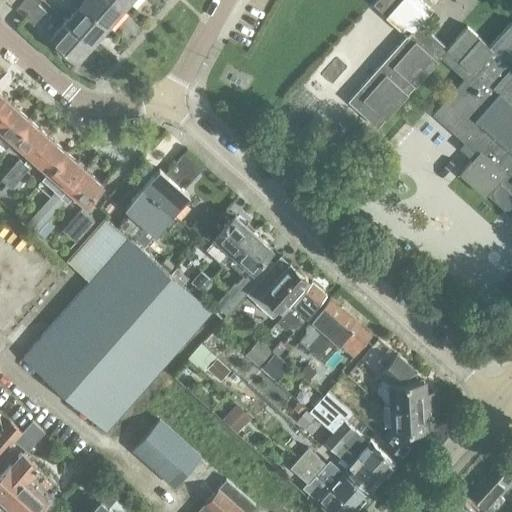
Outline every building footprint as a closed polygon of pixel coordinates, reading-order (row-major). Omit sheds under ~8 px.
[(25,16),(37,3),(39,0),(22,0),(16,8),(25,16)] [(113,0),(83,0),(81,3),(108,26),(123,9),(113,0)] [(113,0),(123,9),(131,0),(113,0)] [(511,24),(510,23),(487,48),(465,27),(447,48),(419,23),(432,9),(422,0),(375,0),(373,4),(408,36),(349,101),(378,127),(441,57),(465,79),(433,115),(477,155),(459,175),(484,198),(486,195),(511,218),(511,24)] [(34,24),(46,10),(37,3),(25,16),(26,17),(34,24)] [(81,3),(66,20),(92,44),(108,26),(81,3)] [(76,62),(92,44),(66,20),(49,38),(76,62)] [(0,117),(12,104),(0,93),(0,117)] [(30,120),(12,104),(0,117),(0,143),(5,148),(12,140),(30,120)] [(48,136),(30,120),(12,140),(30,157),(48,136)] [(66,152),(48,136),(30,157),(47,172),(40,179),(42,180),(66,152)] [(184,151),(164,173),(159,169),(142,188),(172,214),(189,195),(182,190),(203,167),(184,151)] [(32,226),(84,168),(66,152),(42,180),(55,192),(29,221),(33,224),(32,226)] [(3,175),(13,182),(29,162),(19,155),(3,175)] [(103,185),(84,169),(33,227),(38,231),(47,219),(64,200),(66,202),(73,195),(85,206),(103,185)] [(172,214),(142,188),(125,206),(134,215),(122,228),(134,239),(146,225),(155,233),(172,214)] [(76,241),(95,220),(92,214),(82,206),(62,229),(76,241)] [(66,259),(90,280),(23,358),(93,419),(90,421),(94,424),(101,431),(103,428),(105,429),(212,309),(182,283),(169,272),(133,240),(134,239),(122,228),(121,229),(105,215),(66,259)] [(253,231),(235,215),(209,244),(227,260),(253,231)] [(46,252),(4,217),(0,222),(0,234),(23,254),(12,267),(25,278),(46,252)] [(272,248),(253,231),(227,260),(241,273),(216,301),(229,312),(247,292),(273,263),(265,256),(272,248)] [(273,263),(247,292),(273,315),(307,278),(290,262),(282,270),(273,263)] [(298,326),(326,294),(311,281),(277,320),(285,327),(291,321),(298,326)] [(344,310),(330,297),(305,326),(305,331),(299,339),(301,340),(299,342),(307,349),(308,348),(309,349),(344,310)] [(357,321),(344,310),(309,349),(323,361),(357,321)] [(371,334),(357,321),(323,361),(324,361),(339,343),(353,355),(371,334)] [(257,338),(245,352),(258,364),(270,350),(257,338)] [(207,368),(220,379),(229,368),(200,343),(188,357),(204,371),(207,368)] [(276,349),(263,363),(277,376),(289,362),(276,349)] [(390,404),(390,406),(436,402),(435,390),(425,391),(424,379),(414,379),(414,371),(395,354),(379,372),(389,381),(390,404)] [(326,391),(309,410),(306,407),(300,414),(306,420),(312,414),(333,432),(383,476),(395,462),(370,439),(369,439),(365,436),(364,437),(344,420),(351,413),(326,391)] [(243,424),(251,415),(236,402),(222,417),(239,432),(245,426),(243,424)] [(436,402),(390,406),(390,404),(383,404),(384,425),(391,425),(391,430),(383,439),(401,455),(418,436),(418,427),(427,426),(426,415),(437,414),(436,402)] [(200,455),(159,419),(133,449),(174,485),(200,455)] [(21,433),(8,422),(0,431),(0,456),(15,440),(21,433)] [(31,422),(21,433),(15,440),(27,451),(44,433),(31,422)] [(383,476),(333,432),(325,442),(341,456),(338,460),(341,463),(341,464),(370,490),(383,476)] [(341,472),(337,468),(327,460),(325,461),(307,445),(298,456),(354,508),(367,494),(342,471),(341,472)] [(0,475),(0,496),(17,511),(50,511),(61,500),(52,492),(59,484),(22,451),(0,475)] [(511,457),(506,452),(482,480),(470,493),(491,511),(493,510),(505,498),(501,494),(506,489),(510,492),(511,489),(511,457)] [(350,511),(354,508),(298,456),(289,466),(306,481),(302,485),(313,495),(317,499),(331,511),(350,511)] [(89,491),(109,469),(96,458),(77,480),(89,491)] [(248,511),(256,504),(226,478),(203,503),(194,511),(248,511)] [(123,511),(127,507),(116,498),(117,496),(109,489),(107,491),(104,488),(97,497),(100,499),(88,511),(123,511)] [(476,511),(463,499),(451,511),(476,511)] [(329,511),(320,502),(310,511),(329,511)]
